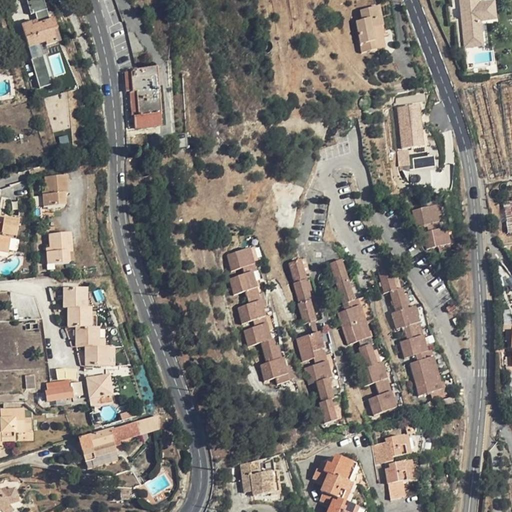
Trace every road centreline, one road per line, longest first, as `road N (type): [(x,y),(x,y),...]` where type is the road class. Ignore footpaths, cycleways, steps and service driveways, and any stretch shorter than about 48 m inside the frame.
road 1 (secondary): [(90,0),(110,78),(124,242),(199,454),(199,493),(189,511)]
road 2 (tertiary): [(412,0),(471,166),(480,389)]
road 3 (residential): [(480,389),(467,382),(439,311),(386,231),(358,165),(346,158),(326,170),(364,262)]
road 4 (tertiary): [(480,389),(468,511)]
